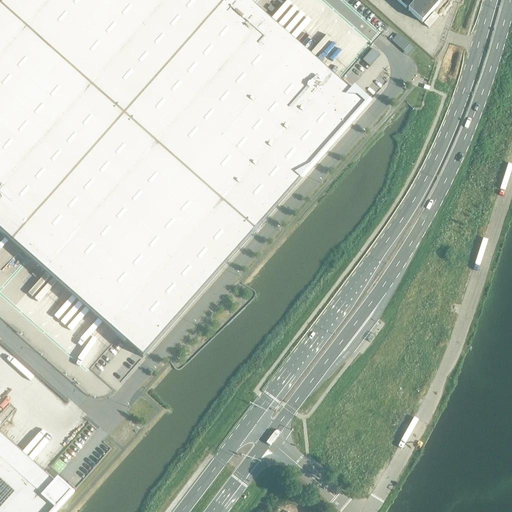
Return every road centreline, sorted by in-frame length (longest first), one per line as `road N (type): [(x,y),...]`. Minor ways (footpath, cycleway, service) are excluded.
road 1 (primary): [(267,438),(427,214),(473,118),(510,0)]
road 2 (primary): [(491,0),(421,191),(247,423)]
road 3 (unclassified): [(371,511),(457,342),(511,181)]
